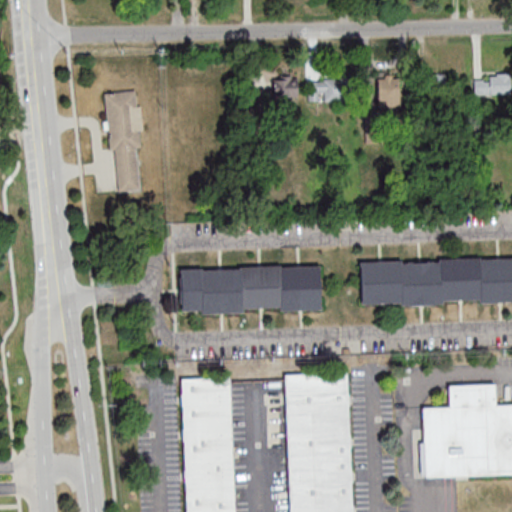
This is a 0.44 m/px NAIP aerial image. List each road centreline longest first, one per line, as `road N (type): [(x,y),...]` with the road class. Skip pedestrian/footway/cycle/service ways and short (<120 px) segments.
road 1 (residential): [(511,25),(30,35)]
road 2 (secondary): [(56,325),(30,35)]
road 3 (secondary): [(56,325),(40,351),(48,511)]
road 4 (secondary): [(95,501),(74,348),(56,325)]
